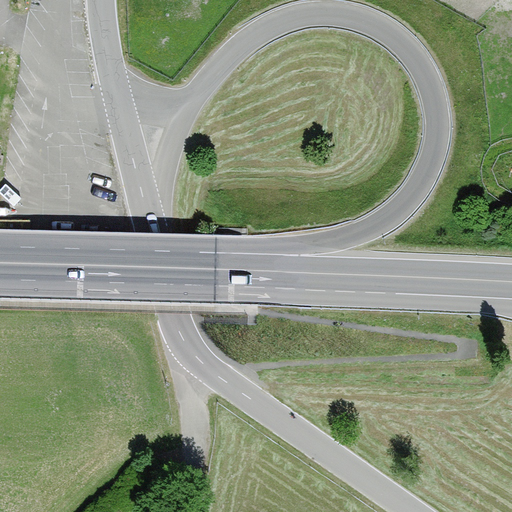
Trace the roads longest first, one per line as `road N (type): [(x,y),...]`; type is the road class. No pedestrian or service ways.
road 1 (primary): [(185,111),(252,36),(297,16),(331,12),(379,26),(415,57),(433,95),(437,134),(414,192),(373,226),(181,269)]
road 2 (tertiary): [(147,216),(185,345),(210,371),(413,511)]
road 3 (primary): [(386,275),(181,269)]
road 4 (primary): [(181,269),(0,264)]
road 5 (primary): [(386,275),(511,301)]
road 6 (trunk): [(511,282),(386,275)]
road 7 (tertiary): [(117,95),(147,216)]
